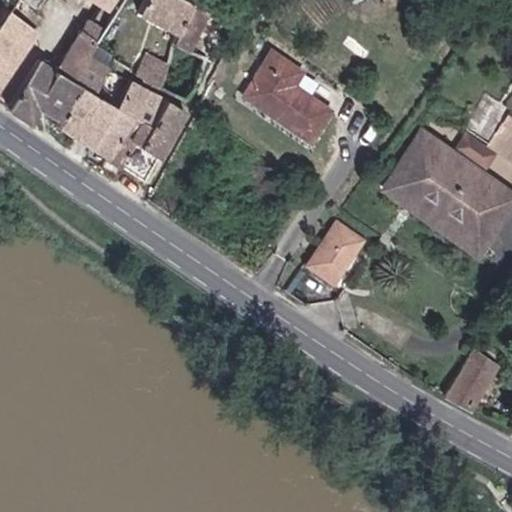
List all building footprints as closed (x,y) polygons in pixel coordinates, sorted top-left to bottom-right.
[(97,0),(119,14),(128,0),(97,0)] [(183,33),(198,5),(189,0),(149,0),(144,12),(183,33)] [(193,49),(212,12),(198,5),(183,33),(178,41),(193,49)] [(15,7),(0,29),(0,91),(0,92),(45,28),(15,7)] [(41,59),(11,104),(33,119),(43,106),(63,121),(61,123),(77,134),(101,95),(88,87),(107,61),(88,50),(94,39),(81,28),(59,62),(54,58),(49,65),(41,59)] [(139,74),(160,87),(171,63),(152,52),(139,74)] [(310,72),(278,52),(249,97),(318,141),(338,110),(301,86),(310,72)] [(101,95),(77,134),(110,157),(146,85),(130,75),(115,104),(101,95)] [(146,85),(110,157),(143,180),(183,110),(146,85)] [(511,115),(506,112),(488,142),(511,155),(511,115)] [(496,211),(502,215),(511,199),(511,188),(425,128),(385,184),(409,200),(415,190),(480,235),(496,211)] [(479,248),(502,215),(496,211),(480,235),(415,190),(409,200),(479,248)] [(338,282),(368,238),(340,220),(310,264),(338,282)] [(446,390),(470,405),(476,395),(497,361),(479,350),(481,346),(476,342),(446,390)]
